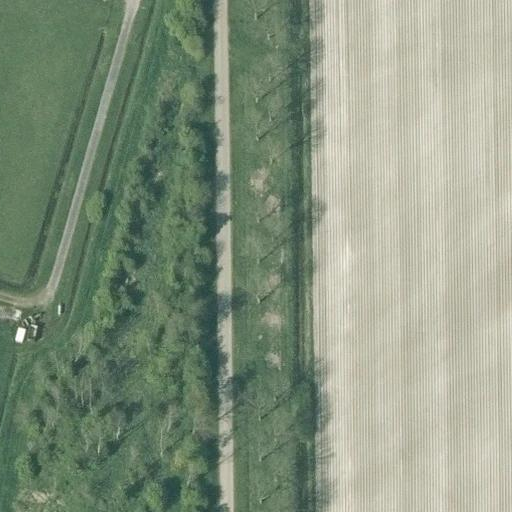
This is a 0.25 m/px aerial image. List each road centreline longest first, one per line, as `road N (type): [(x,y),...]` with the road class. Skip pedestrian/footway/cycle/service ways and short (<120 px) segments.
road 1 (unclassified): [(226,511),(220,0)]
road 2 (residential): [(0,296),(30,306),(50,291),(132,0)]
